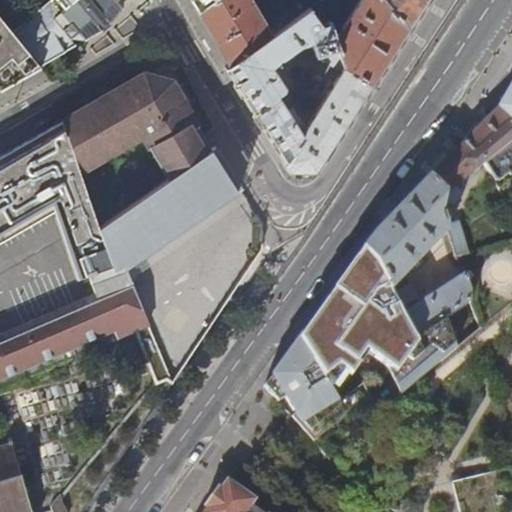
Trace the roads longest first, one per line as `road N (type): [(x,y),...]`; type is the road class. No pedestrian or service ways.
road 1 (tertiary): [(132,511),(490,0)]
road 2 (residential): [(444,0),(317,195),(305,196),(276,197),(176,18)]
road 3 (residential): [(176,18),(0,120)]
